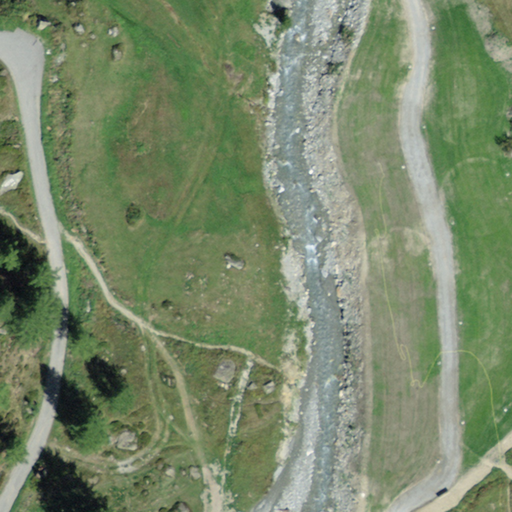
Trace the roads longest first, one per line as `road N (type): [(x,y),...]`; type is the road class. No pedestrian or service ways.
road 1 (unclassified): [(0,49),(19,69),(61,301),(51,400),(1,511)]
road 2 (track): [(413,0),(417,97),(408,125),(440,237),(450,436)]
